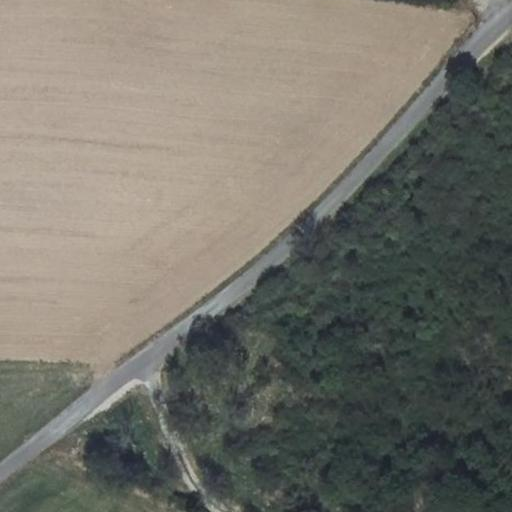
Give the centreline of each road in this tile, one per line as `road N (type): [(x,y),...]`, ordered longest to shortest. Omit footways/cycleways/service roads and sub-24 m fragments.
road 1 (unclassified): [(0,472),(297,242),(511,20)]
road 2 (track): [(229,511),(171,445),(152,359)]
